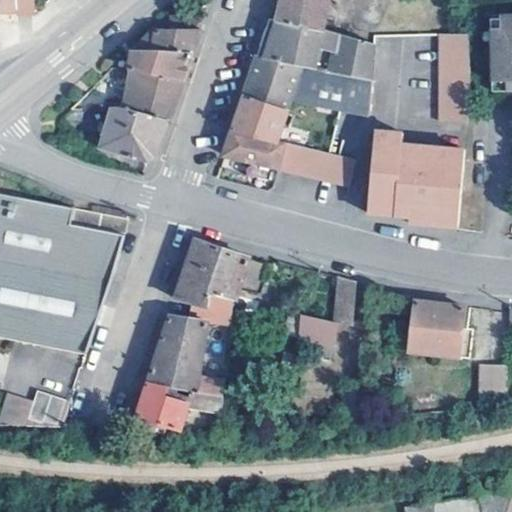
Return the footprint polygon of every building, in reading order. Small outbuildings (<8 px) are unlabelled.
[(36,0),(17,0),(17,6),(18,12),(34,12),(37,9),(36,0)] [(281,0),(277,18),(324,29),(330,0),(281,0)] [(170,26),(201,27),(203,23),(206,14),(170,14),(170,26)] [(501,28),(501,15),(490,16),(490,28),(501,28)] [(511,15),(501,15),(501,28),(490,28),(491,80),(507,80),(508,90),(511,89),(511,15)] [(246,88),(293,97),(372,114),(376,42),(324,29),(277,18),(270,16),(268,24),(246,88)] [(152,49),(193,52),(201,27),(170,26),(158,26),(153,47),(152,49)] [(473,83),(470,32),(449,32),(444,119),(471,120),(473,83)] [(191,59),(193,52),(152,49),(153,47),(135,46),(133,46),(131,66),(185,77),(191,59)] [(119,63),(113,62),(106,68),(117,71),(119,63)] [(127,106),(170,120),(177,99),(185,77),(131,66),(129,84),(127,106)] [(508,90),(507,80),(491,80),(492,90),(508,90)] [(129,84),(123,83),(121,105),(127,106),(129,84)] [(243,98),(233,128),(279,141),(280,138),(293,97),(246,88),(243,98)] [(156,155),(170,120),(127,106),(121,105),(112,105),(102,141),(101,145),(148,159),(156,155)] [(279,141),(233,128),(224,153),(352,184),(360,158),(280,138),(279,141)] [(378,130),(373,212),(409,215),(415,215),(415,221),(448,225),(448,219),(465,220),(469,147),(406,143),(406,132),(378,130)] [(0,335),(88,353),(126,235),(72,224),(75,208),(0,193),(0,335)] [(126,235),(129,219),(75,208),(72,224),(126,235)] [(207,239),(196,236),(179,288),(176,297),(209,302),(212,288),(233,294),(236,294),(240,283),(262,290),(271,261),(207,239)] [(357,278),(338,273),(335,318),(335,321),(354,323),(357,278)] [(233,294),(212,288),(209,302),(213,318),(231,321),(233,294)] [(456,302),(416,299),(411,349),(471,356),(475,327),(463,326),(465,303),(456,302)] [(303,309),(290,306),(289,316),(302,319),(303,309)] [(335,318),(303,309),(302,319),(300,334),(334,340),(335,321),(335,318)] [(171,381),(193,386),(224,393),(226,376),(199,371),(207,317),(171,312),(152,368),(150,376),(171,381)] [(509,389),(509,361),(482,361),(481,398),(509,389)] [(168,392),(171,381),(150,376),(138,411),(181,426),(189,402),(189,399),(168,392)] [(368,384),(345,382),(343,419),(365,418),(368,384)] [(189,399),(189,402),(222,409),(224,393),(193,386),(189,399)] [(34,398),(25,426),(56,426),(63,407),(34,398)] [(63,407),(56,426),(62,426),(68,409),(63,407)] [(511,493),(483,498),(485,511),(509,511),(511,506),(511,493)] [(485,511),(483,498),(469,500),(469,511),(485,511)] [(452,503),(453,511),(469,511),(469,500),(452,503)] [(453,511),(452,503),(437,504),(438,511),(453,511)]
